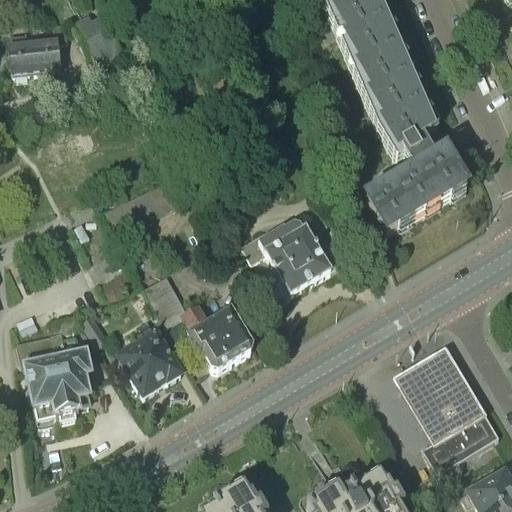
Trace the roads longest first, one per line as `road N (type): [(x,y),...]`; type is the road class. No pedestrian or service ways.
road 1 (secondary): [(108,496),(453,294)]
road 2 (residential): [(511,178),(430,0)]
road 3 (residential): [(511,399),(453,294)]
